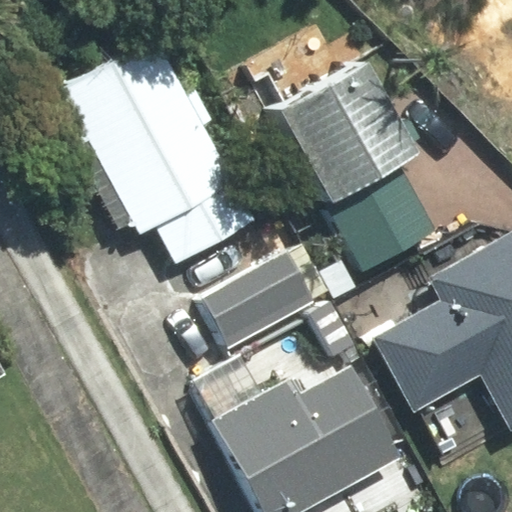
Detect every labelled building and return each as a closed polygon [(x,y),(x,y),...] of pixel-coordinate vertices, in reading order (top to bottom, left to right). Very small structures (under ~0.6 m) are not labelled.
[(511,0),(417,0),(409,7),(467,66),(511,21),(511,0)] [(170,21),(42,78),(112,237),(151,220),(168,258),(257,219),(240,181),(170,21)] [(264,52),(285,91),(277,96),(327,191),(363,260),(435,221),(399,153),(413,146),(363,50),(326,69),(306,30),(264,52)] [(412,404),(481,369),(510,425),(511,423),(511,224),(428,267),(443,295),(374,330),(412,404)] [(284,248),(197,293),(221,340),(309,295),(284,248)] [(347,347),(277,381),(258,343),(196,374),(215,413),(206,417),(254,511),(291,511),(402,457),(347,347)]
